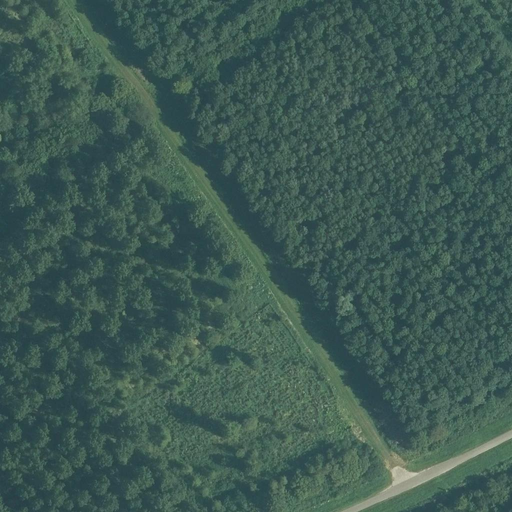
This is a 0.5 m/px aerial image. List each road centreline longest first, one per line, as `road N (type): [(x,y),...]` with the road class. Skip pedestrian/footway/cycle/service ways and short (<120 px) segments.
road 1 (track): [(75,0),(408,486)]
road 2 (unclassified): [(350,511),(511,432)]
